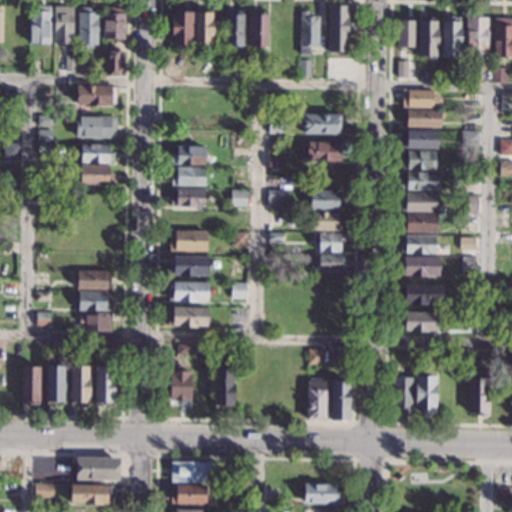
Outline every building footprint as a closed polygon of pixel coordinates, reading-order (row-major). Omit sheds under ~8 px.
[(72,44),(52,44),(53,5),(72,6),(72,44)] [(49,44),(28,44),(29,11),(36,11),(36,6),(49,6),(49,44)] [(347,52),(326,52),(327,6),(347,6),(347,52)] [(95,12),(97,12),(96,45),(91,45),(91,48),(83,48),(83,45),(77,45),(77,11),(78,11),(78,8),(95,8),(95,12)] [(123,39),(102,39),(102,8),(123,8),(123,39)] [(190,12),(191,12),(191,45),(171,45),(171,36),(170,36),(170,19),(171,19),(172,9),(190,9),(190,12)] [(211,19),(212,19),(212,35),(210,35),(210,45),(192,45),(193,10),(211,10),(211,19)] [(242,47),(224,47),(224,10),(242,10),(242,47)] [(267,47),(248,47),(249,11),(267,11),(267,47)] [(308,17),(318,17),(317,47),(309,47),(309,55),(298,55),(299,12),(308,12),(308,17)] [(435,28),(437,28),(436,47),(434,47),(434,57),(416,57),(417,17),(435,17),(435,28)] [(457,57),(439,57),(440,17),(458,17),(457,57)] [(486,56),(481,56),(481,59),(474,59),(474,55),(463,55),(464,17),(487,17),(486,56)] [(511,57),(492,57),(492,18),(511,18),(511,57)] [(414,46),(398,45),(398,19),(415,19),(414,46)] [(117,51),(122,51),(122,76),(101,75),(101,46),(117,46),(117,51)] [(63,71),(53,71),(53,55),(63,55),(63,71)] [(90,73),(76,73),(77,59),(91,59),(90,73)] [(310,76),(297,76),(297,60),(310,60),(310,76)] [(397,60),(407,60),(406,75),(397,75),(397,60)] [(456,80),(440,80),(440,63),(456,63),(456,80)] [(505,82),(492,82),(492,68),(506,68),(505,82)] [(116,106),(105,105),(105,107),(86,107),(86,105),(75,105),(76,85),(116,86),(116,106)] [(20,105),(7,105),(7,89),(8,89),(20,89),(20,105)] [(435,91),(435,95),(437,95),(436,109),(401,108),(402,90),(435,91)] [(511,94),(511,110),(499,110),(499,94),(511,94)] [(438,112),(446,112),(446,119),(438,119),(438,128),(404,127),(405,109),(439,110),(438,112)] [(342,134),(300,134),(301,115),(343,116),(342,134)] [(51,125),(36,125),(36,116),(51,116),(51,125)] [(114,138),(74,138),(75,116),(114,117),(114,138)] [(51,142),(36,142),(36,130),(51,130),(51,142)] [(435,149),(402,149),(402,130),(435,130),(435,149)] [(478,146),(460,145),(460,131),(478,131),(478,146)] [(511,139),(511,155),(498,155),(498,139),(511,139)] [(284,151),(268,151),(268,141),(284,142),(284,151)] [(338,151),(340,151),(340,162),(305,162),(305,159),(300,159),(300,147),(307,147),(307,142),(338,143),(338,151)] [(18,157),(4,157),(4,143),(18,144),(18,157)] [(50,153),(37,152),(37,145),(50,145),(50,153)] [(108,151),(113,151),(113,163),(79,163),(79,145),(108,146),(108,151)] [(203,165),(170,165),(170,154),(176,154),(176,146),(204,147),(203,165)] [(434,169),(401,169),(401,159),(406,159),(406,152),(435,152),(434,169)] [(282,169),(267,169),(268,155),(283,155),(282,169)] [(511,176),(498,176),(498,160),(511,160),(511,176)] [(107,172),(112,172),(112,184),(79,183),(79,165),(108,165),(107,172)] [(203,186),(170,186),(170,175),(175,175),(175,167),(204,168),(203,186)] [(434,172),(434,176),(439,176),(438,186),(433,186),(433,191),(405,191),(405,189),(400,189),(400,179),(405,179),(406,171),(434,172)] [(17,187),(17,196),(2,196),(2,186),(17,187)] [(203,189),(203,207),(169,207),(169,195),(175,195),(175,189),(203,189)] [(245,207),(229,206),(230,190),(246,190),(245,207)] [(282,208),(267,208),(267,191),(278,191),(282,191),(282,208)] [(338,199),(342,199),(342,210),(308,210),(309,191),(338,192),(338,199)] [(435,212),(401,212),(401,195),(435,194),(435,212)] [(476,210),(462,210),(462,194),(477,194),(476,210)] [(337,217),(340,217),(340,230),(337,230),(337,231),(309,231),(309,212),(337,213),(337,217)] [(435,233),(404,233),(404,213),(435,214),(435,233)] [(205,252),(168,251),(169,231),(205,232),(205,252)] [(245,247),(230,247),(230,232),(246,232),(245,247)] [(282,242),(267,242),(267,233),(283,233),(282,242)] [(343,243),(340,243),(340,253),(317,253),(318,243),(312,243),(312,233),(343,234),(343,243)] [(434,254),(400,254),(400,236),(434,236),(434,254)] [(474,249),(458,249),(458,237),(474,237),(474,249)] [(344,271),(315,271),(315,259),(317,259),(318,255),(344,255),(344,271)] [(206,276),(168,275),(168,257),(207,257),(206,276)] [(245,273),(229,273),(230,257),(245,257),(245,273)] [(437,276),(426,276),(426,277),(408,277),(408,275),(402,275),(402,257),(437,258),(437,276)] [(475,277),(461,277),(461,257),(475,257),(475,277)] [(106,276),(111,277),(111,285),(106,285),(106,290),(76,290),(76,271),(106,271),(106,276)] [(206,283),(206,301),(168,300),(168,282),(206,283)] [(244,299),(230,299),(230,283),(244,283),(244,299)] [(441,305),(400,305),(400,286),(441,286),(441,305)] [(50,301),(34,301),(34,292),(48,292),(50,292),(50,301)] [(106,293),(106,300),(110,300),(110,311),(77,311),(77,292),(106,293)] [(17,305),(16,320),(1,320),(1,304),(17,305)] [(206,327),(196,327),(196,328),(177,328),(177,326),(167,326),(167,307),(206,308),(206,327)] [(48,326),(35,326),(35,312),(49,312),(48,326)] [(437,331),(398,331),(398,312),(436,313),(437,313),(437,331)] [(110,332),(84,331),(84,324),(78,324),(78,316),(84,316),(84,313),(110,314),(110,332)] [(111,355),(95,355),(95,340),(111,340),(111,355)] [(190,354),(176,354),(176,344),(190,344),(190,354)] [(348,360),(335,360),(335,346),(349,347),(348,360)] [(322,365),(306,364),(307,349),(322,349),(322,365)] [(414,367),(403,367),(403,352),(414,352),(414,367)] [(63,405),(44,405),(45,365),(63,365),(63,405)] [(39,405),(21,405),(21,366),(39,367),(39,405)] [(87,378),(89,378),(89,396),(88,396),(88,403),(68,403),(69,366),(88,366),(87,378)] [(112,379),(114,379),(113,397),(112,397),(111,403),(94,403),(94,366),(112,366),(112,379)] [(176,371),(190,371),(190,406),(169,406),(170,367),(176,367),(176,371)] [(232,383),(234,383),(234,402),(232,402),(232,406),(214,406),(214,371),(232,371),(232,383)] [(435,414),(416,414),(416,376),(435,376),(435,414)] [(348,382),(349,382),(349,421),(330,421),(330,381),(333,381),(333,378),(337,378),(337,381),(342,381),(342,377),(348,377),(348,382)] [(411,414),(392,414),(392,377),(411,377),(411,414)] [(325,420),(305,420),(306,382),(308,382),(308,378),(326,378),(325,420)] [(487,414),(466,413),(467,378),(488,378),(487,414)] [(118,481),(74,480),(74,458),(118,458),(118,481)] [(209,474),(204,474),(204,483),(169,483),(169,462),(209,462),(209,474)] [(52,500),(33,499),(33,484),(52,484),(52,500)] [(110,496),(106,496),(106,503),(100,503),(100,505),(82,505),(83,503),(69,503),(69,484),(110,485),(110,496)] [(335,492),(337,492),(337,504),(302,504),(303,484),(335,484),(335,492)] [(205,504),(185,504),(185,506),(178,505),(178,504),(169,504),(169,494),(174,494),(174,485),(205,486),(205,504)] [(509,502),(494,502),(494,487),(509,488),(509,502)]
